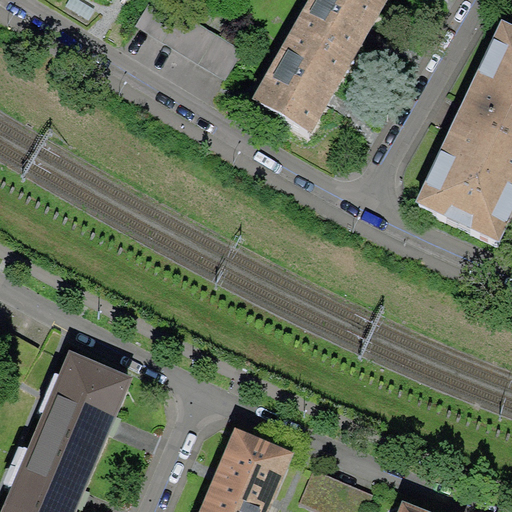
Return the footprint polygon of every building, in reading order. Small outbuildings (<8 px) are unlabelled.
[(153,0),(138,25),(177,49),(225,79),(241,53),(153,0)] [(330,55),(331,54),(350,65),(368,34),(382,10),(364,0),(318,0),(297,37),(330,55)] [(364,0),(382,10),(387,0),(364,0)] [(473,122),(511,140),(511,37),(503,33),(479,82),(480,83),(479,86),(468,110),(476,117),(473,122)] [(330,55),(297,37),(256,109),(308,138),(330,100),(350,65),(331,54),(330,55)] [(511,140),(473,122),(466,136),(456,135),(446,156),(443,161),(442,161),(419,210),(498,248),(511,217),(511,140)] [(2,333),(0,331),(0,370),(20,382),(36,352),(2,333)] [(49,420),(48,421),(40,440),(94,463),(107,433),(126,388),(72,365),(63,386),(69,388),(54,423),(49,420)] [(224,468),(205,511),(268,511),(289,463),(266,453),(266,451),(236,439),(224,468)] [(9,511),(73,511),(76,505),(94,463),(40,440),(32,459),(32,460),(37,462),(23,496),(17,494),(9,511)] [(318,511),(365,511),(371,499),(338,485),(314,474),(301,504),(318,511)]
